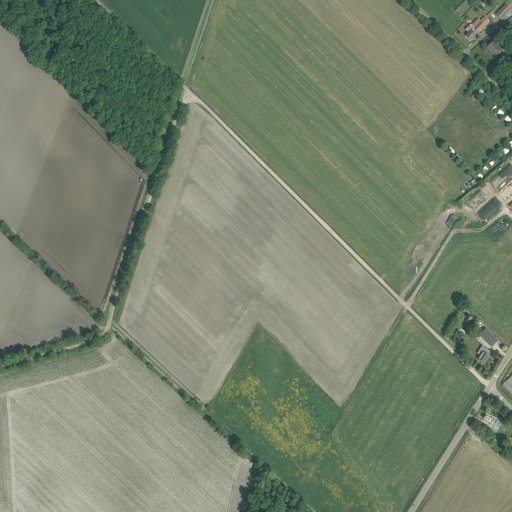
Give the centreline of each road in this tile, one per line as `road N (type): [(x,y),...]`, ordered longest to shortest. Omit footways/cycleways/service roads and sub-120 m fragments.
road 1 (track): [(198,98),(490,386)]
road 2 (track): [(198,98),(179,114),(105,330),(0,368)]
road 3 (track): [(42,65),(60,88),(0,223)]
road 4 (tertiary): [(410,511),(490,386)]
road 5 (unclassified): [(511,101),(409,0)]
road 6 (track): [(96,0),(198,98)]
road 7 (track): [(0,16),(42,65),(69,0)]
